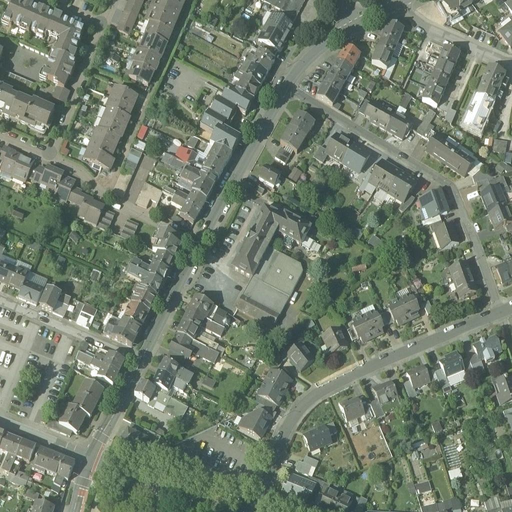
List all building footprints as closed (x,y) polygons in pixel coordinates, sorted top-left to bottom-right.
[(28,35),(30,33),(38,12),(33,9),(33,8),(23,3),(22,5),(11,0),(7,9),(9,10),(5,19),(6,20),(4,23),(9,25),(8,28),(11,29),(12,27),(21,31),(22,29),(27,32),(26,34),(28,35)] [(130,0),(125,14),(136,19),(143,0),(130,0)] [(178,15),(182,6),(169,0),(157,0),(156,2),(157,2),(154,9),(151,16),(148,24),(151,26),(169,33),(170,29),(172,29),(177,19),(175,18),(176,14),(178,15)] [(271,0),(269,7),(274,9),(278,0),(271,0)] [(278,0),(274,9),(279,12),(285,0),(278,0)] [(285,0),(279,12),(280,12),(285,15),(287,9),(290,4),(292,0),(285,0)] [(301,10),(304,5),(295,0),(292,0),(290,4),(301,10)] [(446,25),(461,16),(458,12),(464,9),(470,6),(466,0),(443,0),(445,3),(437,8),(446,25)] [(491,0),(499,10),(504,6),(499,0),(491,0)] [(299,15),(301,10),(290,4),(288,10),(299,15)] [(468,16),(464,9),(458,12),(461,16),(462,19),(468,16)] [(46,40),(47,37),(46,37),(54,19),(54,18),(49,16),(49,15),(39,10),(38,12),(30,33),(46,40)] [(296,21),(299,15),(288,10),(285,15),(296,20),(296,21)] [(285,15),(280,12),(276,19),(292,27),(296,20),(285,15)] [(125,14),(120,26),(131,31),(136,19),(125,14)] [(55,17),(54,18),(54,19),(46,37),(47,37),(51,39),(52,37),(56,39),(56,38),(59,39),(61,45),(60,47),(59,47),(57,51),(55,50),(54,54),(51,53),(49,58),(53,59),(51,63),(50,62),(46,72),(44,71),(43,73),(45,74),(43,80),(55,85),(55,87),(58,89),(64,91),(68,80),(70,81),(75,70),(73,70),(76,64),(74,63),(77,56),(75,55),(82,40),(80,40),(83,33),(76,29),(77,28),(62,22),(62,20),(55,17)] [(273,17),(265,30),(286,42),(293,28),(292,27),(276,19),(273,17)] [(501,27),(504,32),(511,25),(508,21),(501,27)] [(388,25),(383,38),(397,45),(403,32),(388,25)] [(511,25),(504,32),(499,36),(510,51),(511,49),(511,25)] [(117,33),(128,37),(131,31),(120,26),(117,33)] [(167,39),(170,33),(169,33),(151,26),(146,37),(149,38),(166,46),(168,40),(167,39)] [(467,38),(486,45),(490,35),(470,28),(467,38)] [(279,55),(286,42),(265,30),(258,43),(261,45),(277,54),(279,55)] [(18,44),(23,47),(28,36),(22,34),(18,44)] [(23,47),(39,54),(44,43),(28,36),(23,47)] [(158,62),(166,46),(149,38),(145,46),(143,45),(139,54),(158,62)] [(383,38),(377,51),(392,58),(392,56),(397,45),(383,38)] [(54,47),(44,43),(39,54),(49,58),(51,53),(54,47)] [(174,59),(176,61),(182,47),(179,45),(178,44),(172,58),(173,59),(174,59)] [(258,51),(273,60),(277,54),(261,45),(258,51)] [(403,47),(397,45),(392,56),(398,59),(403,47)] [(345,50),(337,63),(352,71),(360,58),(345,49),(345,50)] [(441,58),(439,63),(453,70),(459,56),(444,50),(441,58)] [(386,72),(392,58),(377,51),(371,65),(386,72)] [(135,59),(132,65),(153,74),(154,74),(154,75),(157,68),(156,67),(158,62),(139,54),(138,54),(136,59),(135,59)] [(254,62),(251,67),(267,76),(274,63),(258,54),(254,62)] [(431,54),(429,59),(439,63),(441,58),(431,54)] [(105,60),(116,65),(119,59),(108,55),(105,60)] [(130,64),(132,65),(135,59),(129,57),(127,63),(130,64)] [(246,65),(251,67),(254,62),(247,58),(244,64),(246,65)] [(397,60),(392,58),(386,72),(383,78),(388,82),(397,60)] [(437,67),(439,63),(429,59),(427,63),(437,67)] [(337,63),(331,75),(345,83),(352,71),(337,63)] [(448,83),(453,70),(439,63),(437,67),(433,76),(448,83)] [(150,80),(153,74),(132,65),(130,64),(127,72),(131,74),(129,80),(148,88),(151,80),(150,80)] [(260,89),(267,76),(251,67),(246,65),(239,78),(244,80),(260,89)] [(488,69),(476,98),(493,105),(505,76),(488,69)] [(0,82),(6,85),(10,74),(5,72),(0,82)] [(6,85),(11,87),(16,76),(10,74),(6,85)] [(331,75),(324,87),(339,95),(345,83),(331,75)] [(11,87),(16,89),(21,78),(16,76),(11,87)] [(234,82),(241,86),(244,80),(239,78),(237,76),(234,82)] [(442,96),(448,83),(433,76),(427,89),(442,96)] [(16,89),(22,91),(26,81),(21,78),(16,89)] [(260,89),(244,80),(241,86),(236,93),(252,102),(253,102),(260,89)] [(22,91),(27,94),(31,83),(26,81),(22,91)] [(37,85),(31,83),(27,94),(32,96),(37,85)] [(332,108),(339,95),(324,87),(317,99),(332,108)] [(13,94),(0,88),(0,112),(3,114),(2,117),(9,120),(10,118),(18,100),(12,97),(13,94)] [(58,89),(55,94),(66,99),(69,93),(64,91),(58,89)] [(115,89),(111,100),(132,110),(137,99),(115,89)] [(229,89),(228,90),(253,103),(252,102),(236,93),(229,89)] [(436,109),(442,96),(427,89),(421,103),(436,109)] [(225,95),(250,109),(253,103),(228,90),(225,95)] [(201,121),(204,122),(205,121),(209,114),(210,115),(218,101),(221,103),(225,95),(218,91),(201,121)] [(64,105),(66,99),(55,94),(53,100),(64,105)] [(245,118),(250,109),(225,95),(221,103),(218,101),(210,115),(209,114),(205,121),(204,122),(200,129),(214,137),(209,146),(215,149),(231,157),(240,141),(227,133),(222,131),(226,125),(227,126),(235,112),(238,114),(245,118)] [(479,136),(493,105),(476,98),(463,128),(479,136)] [(31,106),(18,100),(10,118),(20,121),(18,124),(28,128),(29,127),(35,129),(36,127),(48,132),(53,121),(51,120),(54,113),(37,106),(37,105),(32,103),(31,106)] [(128,120),(132,110),(111,100),(106,111),(107,111),(128,120)] [(358,114),(364,118),(371,105),(365,102),(358,114)] [(365,118),(365,117),(366,119),(368,120),(370,119),(372,118),(372,116),(374,118),(370,124),(385,133),(386,132),(394,117),(381,110),(381,111),(371,105),(364,118),(365,118)] [(129,121),(128,120),(107,111),(103,122),(125,131),(129,121)] [(456,115),(448,111),(444,122),(450,127),(456,115)] [(227,133),(238,114),(235,112),(227,126),(226,125),(222,131),(227,133)] [(430,112),(424,122),(429,125),(435,116),(430,112)] [(293,123),(289,129),(304,138),(307,132),(309,133),(314,125),(297,115),(293,122),(293,123)] [(395,116),(394,117),(386,132),(402,141),(404,138),(412,125),(395,116)] [(120,141),(125,131),(103,122),(99,132),(119,141),(120,141)] [(416,134),(421,138),(429,125),(424,122),(416,134)] [(434,129),(429,125),(421,138),(426,141),(434,129)] [(135,141),(139,143),(145,129),(141,127),(135,141)] [(305,139),(304,138),(289,129),(280,144),(286,148),(293,152),(296,154),(305,139)] [(117,146),(119,141),(99,132),(97,131),(93,142),(112,150),(114,145),(117,146)] [(327,156),(342,165),(353,146),(347,142),(346,143),(336,136),(327,152),(325,155),(327,156)] [(425,152),(445,166),(456,151),(436,137),(425,152)] [(187,148),(193,151),(197,143),(192,140),(187,148)] [(143,150),(145,145),(134,141),(132,147),(143,150)] [(110,155),(112,150),(93,142),(88,152),(110,161),(112,156),(110,155)] [(506,144),(500,143),(494,142),(492,153),(499,154),(498,158),(504,159),(506,144)] [(370,156),(353,146),(342,165),(358,175),(365,163),(370,156)] [(459,146),(456,151),(474,163),(476,161),(476,160),(473,158),(474,156),(459,146)] [(313,159),(322,165),(327,156),(325,155),(327,152),(319,148),(313,159)] [(3,149),(1,154),(0,156),(0,161),(4,163),(5,163),(9,154),(10,152),(3,149)] [(208,162),(209,163),(224,170),(226,166),(231,157),(215,149),(208,162)] [(281,149),(278,154),(288,160),(291,155),(284,151),(281,149)] [(131,150),(126,161),(121,172),(132,177),(137,166),(138,165),(142,155),(131,150)] [(169,158),(172,159),(186,166),(192,154),(186,151),(183,159),(172,153),(169,158)] [(474,163),(456,151),(445,166),(464,179),(466,175),(472,166),(474,163)] [(114,163),(110,161),(88,152),(84,162),(109,173),(114,163)] [(11,178),(25,183),(34,164),(9,154),(5,163),(4,163),(1,171),(12,175),(11,178)] [(202,173),(203,174),(206,169),(194,163),(197,157),(192,154),(186,166),(188,166),(202,173)] [(285,166),(288,160),(278,154),(274,159),(285,166)] [(164,166),(168,168),(172,159),(169,158),(168,157),(164,166)] [(188,166),(186,166),(172,159),(168,168),(180,174),(182,171),(185,173),(186,170),(188,166)] [(484,167),(476,161),(474,163),(472,166),(480,172),(484,167)] [(209,163),(206,169),(203,174),(218,181),(224,170),(209,163)] [(365,163),(358,175),(356,179),(363,183),(364,181),(368,174),(372,168),(365,163)] [(388,195),(389,194),(400,174),(382,163),(373,177),(369,184),(376,188),(378,189),(388,195)] [(484,174),(480,172),(472,166),(466,175),(472,179),(484,174)] [(46,170),(63,177),(64,175),(47,168),(46,170)] [(288,178),(296,183),(302,173),(293,168),(288,178)] [(37,183),(40,184),(45,173),(45,172),(38,169),(33,181),(37,183)] [(258,181),(273,189),(280,177),(265,169),(258,181)] [(53,197),(66,203),(67,201),(70,194),(64,192),(69,181),(62,179),(63,177),(46,170),(45,172),(45,173),(40,184),(48,188),(55,191),(54,193),(55,193),(54,196),(53,197)] [(180,174),(212,191),(218,181),(203,174),(202,173),(200,178),(186,170),(185,173),(182,171),(180,174)] [(132,178),(121,172),(112,194),(123,198),(132,178)] [(474,185),(476,185),(491,180),(488,173),(484,174),(472,179),(474,185)] [(191,194),(192,195),(206,202),(212,191),(180,174),(179,177),(182,178),(180,181),(194,189),(191,194)] [(368,174),(364,181),(369,184),(373,177),(368,174)] [(400,174),(389,194),(396,198),(395,199),(402,204),(403,204),(408,196),(409,195),(410,195),(417,184),(400,174)] [(491,179),(491,180),(476,185),(479,191),(489,186),(491,192),(498,189),(498,191),(499,191),(504,188),(501,180),(493,183),(491,179)] [(64,192),(70,194),(72,190),(74,184),(69,181),(64,192)] [(358,191),(363,194),(364,193),(369,184),(364,181),(363,183),(358,191)] [(146,210),(150,201),(155,190),(144,184),(135,205),(146,210)] [(371,197),(376,188),(369,184),(364,193),(371,197)] [(479,191),(481,196),(491,192),(489,186),(479,191)] [(509,195),(506,187),(504,188),(499,191),(501,198),(509,195)] [(48,188),(47,189),(46,192),(54,196),(55,193),(54,193),(55,191),(48,188)] [(162,194),(174,200),(176,194),(165,188),(162,194)] [(255,193),(261,197),(264,192),(257,188),(255,193)] [(383,204),(384,202),(388,195),(378,189),(373,198),(383,204)] [(489,215),(505,208),(501,198),(499,191),(498,191),(498,189),(491,192),(481,196),(489,215)] [(81,194),(72,190),(70,194),(67,201),(76,205),(80,197),(81,194)] [(162,194),(155,190),(150,201),(158,205),(162,194)] [(511,193),(509,195),(501,198),(505,208),(511,205),(511,193)] [(174,200),(186,206),(189,201),(176,194),(174,200)] [(192,195),(189,201),(186,206),(200,213),(206,202),(192,195)] [(391,206),(395,199),(388,195),(384,202),(391,206)] [(426,209),(430,220),(439,217),(447,214),(440,195),(419,202),(422,210),(426,209)] [(398,211),(403,214),(412,205),(414,200),(408,196),(403,204),(402,204),(398,211)] [(83,224),(96,229),(103,211),(104,211),(85,203),(86,200),(80,197),(76,205),(82,207),(80,212),(87,215),(85,220),(83,224)] [(178,209),(183,212),(186,206),(174,200),(171,205),(178,209)] [(511,216),(511,205),(505,208),(489,215),(490,219),(494,231),(503,227),(503,228),(505,227),(511,223),(511,221),(510,218),(511,216)] [(200,213),(186,206),(183,212),(180,218),(193,225),(200,213)] [(232,269),(251,280),(268,249),(276,234),(285,239),(281,246),(290,251),(294,244),(301,247),(301,246),(305,239),(310,230),(303,226),(304,223),(292,216),(290,219),(278,213),(276,216),(263,209),(259,218),(260,218),(251,235),(248,234),(244,243),(246,244),(237,261),(236,261),(232,269)] [(96,229),(107,233),(114,216),(103,211),(96,229)] [(87,215),(80,212),(78,217),(85,220),(87,215)] [(439,217),(430,220),(422,223),(424,229),(429,227),(441,222),(439,217)] [(120,239),(131,243),(138,226),(127,222),(120,239)] [(335,230),(348,238),(353,230),(339,222),(335,230)] [(443,229),(441,222),(429,227),(432,234),(435,233),(435,232),(443,229)] [(435,233),(442,251),(458,245),(451,226),(443,229),(435,232),(435,233)] [(358,241),(362,236),(355,231),(351,237),(358,241)] [(155,254),(157,255),(174,263),(181,247),(177,246),(179,240),(174,238),(159,232),(156,240),(157,240),(155,245),(158,247),(155,254)] [(301,246),(308,250),(313,243),(305,239),(301,246)] [(242,296),(279,316),(302,274),(300,267),(268,249),(251,280),(242,296)] [(153,266),(169,274),(174,263),(157,255),(155,260),(156,260),(153,266)] [(503,264),(504,268),(510,282),(511,281),(511,260),(510,261),(510,262),(504,264),(503,264)] [(130,270),(147,278),(150,272),(141,267),(141,266),(134,262),(130,270)] [(452,269),(458,283),(472,278),(467,264),(452,269)] [(0,284),(6,287),(13,271),(7,268),(7,269),(0,265),(0,284)] [(153,266),(150,272),(147,278),(163,286),(169,274),(153,266)] [(502,285),(510,282),(504,268),(496,271),(502,285)] [(127,277),(143,285),(147,278),(130,270),(127,277)] [(6,287),(21,293),(25,284),(28,277),(20,274),(20,273),(13,271),(6,287)] [(163,286),(147,278),(143,285),(141,290),(157,298),(163,286)] [(478,293),(472,278),(458,283),(463,299),(478,293)] [(43,292),(25,284),(21,293),(18,300),(36,308),(43,292)] [(136,298),(132,304),(150,312),(157,298),(141,290),(137,288),(137,289),(133,296),(136,298)] [(52,315),(58,303),(60,296),(47,291),(39,309),(52,315)] [(396,296),(398,302),(409,297),(406,291),(396,296)] [(70,300),(60,296),(58,303),(67,307),(70,300)] [(272,330),(279,316),(242,296),(235,310),(272,330)] [(411,302),(409,297),(398,302),(408,323),(418,318),(416,313),(418,312),(413,301),(411,302)] [(413,301),(418,312),(424,309),(422,306),(419,298),(413,301)] [(188,313),(205,322),(209,315),(213,307),(195,299),(188,313)] [(398,328),(408,323),(398,302),(388,307),(390,311),(388,312),(388,313),(393,324),(396,323),(398,328)] [(424,309),(427,317),(433,314),(428,303),(422,306),(424,309)] [(70,323),(76,325),(81,314),(84,307),(79,304),(70,323)] [(149,315),(150,312),(132,304),(131,306),(149,315)] [(128,312),(126,315),(125,317),(126,318),(123,324),(140,332),(149,315),(131,306),(128,312)] [(213,307),(209,315),(214,318),(210,324),(216,327),(222,331),(224,327),(227,327),(229,325),(229,322),(227,319),(225,319),(227,315),(213,307)] [(360,313),(363,319),(373,314),(375,318),(377,317),(372,307),(360,313)] [(111,319),(119,322),(120,319),(118,318),(119,316),(113,313),(111,319)] [(200,328),(212,335),(216,327),(210,324),(205,322),(188,313),(183,325),(198,333),(200,328)] [(388,313),(382,315),(388,326),(393,324),(388,313)] [(86,316),(81,314),(76,325),(81,327),(86,316)] [(377,318),(377,317),(375,318),(373,314),(363,319),(362,319),(372,340),(383,335),(380,330),(383,329),(382,329),(377,318)] [(205,322),(210,324),(214,318),(209,315),(205,322)] [(382,329),(388,326),(382,315),(377,318),(382,329)] [(362,345),(372,340),(362,319),(352,324),(354,328),(352,329),(352,330),(357,341),(360,340),(362,345)] [(111,321),(107,329),(135,342),(140,332),(123,324),(122,326),(111,321)] [(96,332),(99,326),(92,323),(90,329),(96,332)] [(178,336),(193,344),(198,333),(183,325),(177,336),(178,336)] [(222,331),(216,327),(212,335),(220,338),(224,331),(222,331)] [(131,349),(135,342),(107,329),(103,337),(131,349)] [(347,332),(352,343),(357,341),(352,330),(347,332)] [(322,338),(331,357),(347,350),(338,331),(322,338)] [(201,334),(198,333),(193,344),(195,344),(215,355),(218,347),(199,338),(201,334)] [(186,361),(190,354),(186,352),(190,345),(193,347),(195,344),(193,344),(178,336),(174,344),(173,344),(169,352),(185,360),(186,361)] [(479,363),(480,363),(485,361),(485,362),(492,359),(492,358),(500,354),(494,339),(473,348),(478,360),(479,363)] [(78,355),(83,358),(87,350),(88,346),(83,344),(78,355)] [(215,355),(195,344),(193,347),(190,345),(186,352),(190,354),(204,361),(203,362),(213,368),(218,357),(215,355)] [(281,351),(286,357),(293,351),(288,345),(281,351)] [(300,346),(293,351),(286,357),(288,360),(300,375),(314,363),(300,346)] [(99,351),(93,363),(103,367),(119,375),(125,363),(109,355),(99,351)] [(269,363),(279,369),(282,364),(288,360),(286,357),(281,351),(278,353),(276,355),(275,354),(269,363)] [(166,358),(182,366),(185,360),(169,352),(166,358)] [(83,358),(78,355),(75,362),(84,366),(87,360),(83,358)] [(466,378),(465,377),(460,364),(456,355),(449,358),(450,360),(446,361),(445,361),(439,364),(442,372),(448,385),(448,386),(449,385),(451,387),(465,382),(465,379),(466,378)] [(84,366),(90,369),(93,363),(87,360),(84,366)] [(478,360),(469,364),(473,374),(474,376),(484,372),(480,363),(479,363),(478,360)] [(465,377),(473,374),(469,364),(468,361),(460,364),(465,377)] [(90,369),(100,374),(103,367),(93,363),(90,369)] [(158,375),(173,382),(178,372),(179,370),(164,363),(158,375)] [(119,375),(103,367),(100,374),(97,380),(113,387),(119,375)] [(410,384),(413,391),(419,388),(429,384),(423,368),(422,369),(423,369),(407,376),(407,375),(406,376),(410,384)] [(192,379),(178,372),(173,382),(185,388),(187,389),(192,379)] [(270,372),(263,386),(283,397),(290,384),(279,378),(280,377),(270,372)] [(435,375),(440,388),(448,385),(442,372),(435,375)] [(170,388),(173,382),(158,375),(158,374),(152,387),(167,394),(170,388)] [(494,379),(496,385),(509,380),(507,374),(494,379)] [(204,379),(202,387),(212,390),(214,382),(204,379)] [(497,398),(500,406),(511,402),(511,404),(511,380),(509,382),(509,380),(496,385),(500,397),(497,398)] [(91,387),(101,392),(104,387),(93,382),(91,387)] [(170,388),(182,394),(185,388),(173,382),(170,388)] [(85,384),(72,410),(74,411),(87,385),(85,384)] [(379,407),(379,406),(387,403),(397,398),(391,384),(381,389),(380,387),(372,391),(377,402),(379,407)] [(404,386),(408,397),(415,394),(413,391),(410,384),(404,386)] [(72,434),(77,436),(86,418),(90,420),(103,393),(101,392),(91,387),(87,385),(74,411),(72,410),(68,409),(59,427),(62,429),(72,434)] [(134,398),(148,405),(151,400),(155,393),(140,385),(134,397),(134,398)] [(277,409),(283,397),(263,386),(257,398),(265,402),(276,408),(277,409)] [(151,400),(158,404),(161,403),(162,401),(165,402),(166,399),(155,393),(151,400)] [(158,404),(171,411),(175,403),(166,399),(165,402),(162,401),(161,403),(158,404)] [(158,404),(151,400),(148,405),(147,407),(155,411),(158,404)] [(339,406),(347,424),(364,417),(365,421),(371,419),(366,407),(361,409),(357,400),(357,401),(348,405),(347,403),(339,406)] [(265,402),(262,408),(273,414),(276,408),(265,402)] [(369,405),(376,422),(385,418),(384,416),(379,406),(379,407),(377,402),(369,405)] [(392,412),(387,403),(379,406),(384,416),(392,412)] [(270,420),(273,414),(262,408),(260,407),(255,410),(257,415),(259,414),(270,420)] [(511,410),(503,414),(505,419),(508,418),(511,416),(511,410)] [(237,430),(259,442),(266,431),(265,430),(270,421),(270,420),(259,414),(257,415),(250,418),(249,421),(247,420),(242,422),(237,430)] [(50,431),(59,435),(62,429),(59,427),(54,424),(50,431)] [(433,433),(440,430),(438,424),(431,426),(433,433)] [(128,432),(141,439),(145,432),(131,425),(128,432)] [(324,429),(328,439),(337,435),(333,426),(324,429)] [(72,434),(62,429),(59,435),(69,439),(72,434)] [(303,439),(310,454),(325,448),(325,447),(331,445),(328,439),(324,429),(303,439)] [(129,453),(139,458),(143,450),(148,453),(151,445),(147,443),(147,442),(141,439),(128,432),(119,450),(128,455),(129,453)] [(8,457),(15,460),(22,444),(8,439),(5,448),(2,455),(8,457)] [(22,444),(15,460),(20,462),(29,466),(35,450),(22,444)] [(40,452),(35,450),(29,466),(33,467),(40,452)] [(44,477),(44,475),(52,456),(40,452),(33,467),(31,472),(44,477)] [(44,475),(57,480),(64,461),(52,456),(44,475)] [(2,474),(9,477),(11,471),(15,460),(8,457),(2,474)] [(15,473),(20,462),(15,460),(11,471),(15,473)] [(306,460),(304,466),(311,469),(315,470),(317,464),(306,460)] [(64,461),(57,480),(63,482),(67,484),(74,465),(64,461)] [(307,478),(311,469),(304,466),(298,464),(295,473),(307,478)] [(450,481),(461,478),(459,470),(448,473),(450,481)] [(11,471),(9,477),(26,484),(27,484),(29,479),(15,473),(11,471)] [(25,490),(26,484),(9,477),(6,482),(25,490)] [(305,508),(307,503),(309,498),(311,499),(315,488),(316,488),(306,484),(291,478),(288,485),(285,484),(280,498),(288,502),(289,498),(296,501),(294,504),(305,508)] [(315,488),(321,491),(324,485),(309,478),(306,484),(316,488),(315,488)] [(58,496),(63,482),(57,480),(51,494),(58,496)] [(428,482),(407,486),(409,495),(417,493),(418,495),(430,493),(428,482)] [(330,487),(324,485),(321,491),(319,496),(324,498),(327,492),(328,492),(330,487)] [(22,498),(37,503),(39,497),(24,491),(22,498)] [(318,511),(333,511),(340,498),(328,492),(327,492),(324,498),(318,511)] [(352,504),(340,498),(333,511),(348,511),(350,510),(352,504)] [(350,510),(354,511),(355,511),(360,501),(355,498),(352,504),(350,510)] [(302,511),(311,511),(314,506),(307,503),(305,508),(302,511)]
